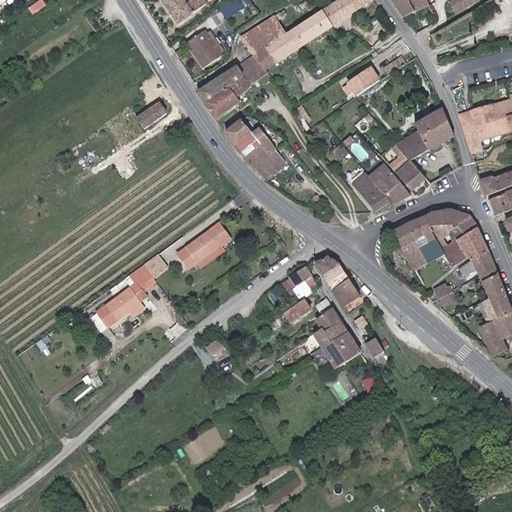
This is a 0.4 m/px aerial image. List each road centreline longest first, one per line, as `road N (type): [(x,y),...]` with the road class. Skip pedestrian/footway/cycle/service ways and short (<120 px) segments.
road 1 (primary): [(346,252),(241,166),(128,0)]
road 2 (track): [(199,337),(0,505)]
road 3 (primary): [(511,391),(346,252)]
road 4 (residential): [(474,191),(414,206),(346,252)]
